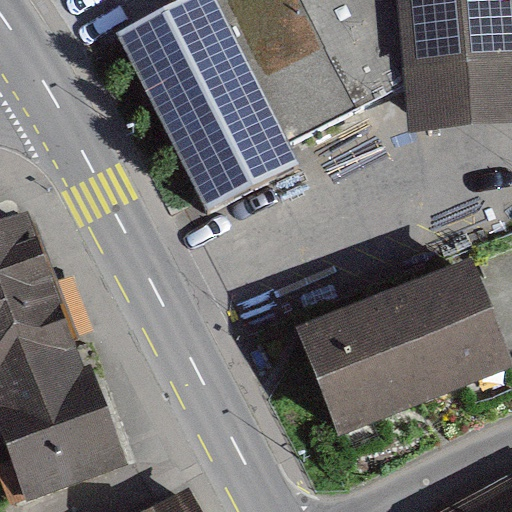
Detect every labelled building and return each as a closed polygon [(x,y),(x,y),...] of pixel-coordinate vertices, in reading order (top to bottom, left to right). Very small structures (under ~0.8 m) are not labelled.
[(228,0),(213,9),(284,156),(348,123),(349,145),(511,133),(511,12),(511,0),(228,0)] [(202,11),(122,51),(205,217),(286,177),(202,11)] [(0,502),(4,511),(121,466),(28,229),(0,240),(0,502)] [(511,362),(511,360),(486,290),(287,362),(314,435),(511,362)] [(511,511),(511,481),(456,511),(511,511)] [(197,511),(192,501),(171,511),(197,511)]
